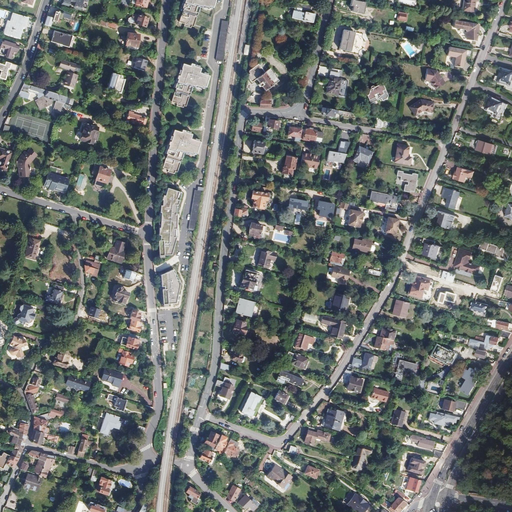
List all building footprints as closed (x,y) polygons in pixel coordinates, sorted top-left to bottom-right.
[(75,2),(73,8),(79,9),(81,0),(62,0),(61,4),(67,6),(69,1),(75,2)] [(192,26),(192,24),(193,23),(191,23),(192,21),(195,22),(199,11),(200,11),(202,5),(203,6),(203,4),(214,7),(215,0),(185,0),(183,6),(184,6),(180,20),(186,22),(185,24),(192,26)] [(478,0),(464,0),(463,12),(474,14),(476,2),(478,2),(478,0)] [(364,4),(351,1),(350,6),(352,7),(351,12),(362,14),(362,13),(364,13),(364,11),(363,10),(364,4)] [(305,9),(310,10),(311,5),(296,2),(295,8),(301,9),(305,9)] [(312,22),(314,11),(310,10),(305,9),(304,13),(300,12),(292,10),(291,18),(312,22)] [(55,11),(53,19),(51,22),(54,23),(54,22),(57,23),(59,19),(62,20),(63,18),(70,20),(71,16),(55,11)] [(7,22),(3,33),(18,38),(21,27),(23,28),(26,19),(11,14),(8,23),(7,22)] [(148,18),(132,14),(131,18),(130,17),(128,18),(128,20),(128,23),(145,28),(148,18)] [(47,17),(44,25),(50,27),(51,22),(53,19),(47,17)] [(121,26),(102,20),(102,24),(125,31),(126,27),(121,26)] [(222,61),(224,52),(224,46),(228,21),(221,21),(215,60),(222,61)] [(476,29),(477,25),(454,21),(453,29),(456,29),(458,32),(461,30),(466,31),(467,33),(466,34),(466,36),(467,40),(476,42),(478,30),(476,29)] [(358,33),(343,30),(339,50),(354,53),(355,50),(359,47),(360,40),(358,36),(358,33)] [(54,32),(51,42),(62,45),(62,46),(68,48),(72,36),(66,34),(65,35),(54,32)] [(130,49),(130,50),(134,51),(136,50),(136,47),(137,47),(138,36),(130,35),(130,33),(127,33),(127,34),(125,45),(126,46),(126,49),(130,49)] [(0,40),(0,55),(7,58),(10,51),(13,52),(15,45),(0,40)] [(421,41),(413,40),(412,43),(414,43),(417,48),(416,49),(420,50),(421,41)] [(463,50),(448,47),(447,55),(455,57),(454,66),(463,67),(464,58),(464,56),(470,57),(471,51),(463,49),(463,50)] [(73,88),(77,75),(72,73),(72,72),(74,72),(76,65),(62,61),(60,67),(68,69),(67,70),(69,71),(69,73),(67,72),(66,78),(65,77),(64,79),(63,78),(62,79),(62,80),(63,81),(65,81),(63,86),(73,88)] [(201,64),(197,63),(196,65),(194,64),(194,62),(191,61),(190,64),(182,62),(181,66),(178,76),(178,77),(176,86),(177,86),(173,100),(178,102),(177,104),(184,106),(185,104),(185,103),(184,102),(185,100),(188,102),(191,90),(192,91),(194,84),(195,85),(196,83),(206,86),(210,72),(200,69),(201,64)] [(253,68),(249,71),(247,78),(251,83),(256,80),(259,84),(258,85),(258,86),(259,88),(260,87),(261,88),(262,87),(265,92),(279,81),(270,69),(267,70),(261,62),(253,68)] [(15,71),(17,66),(6,63),(5,66),(1,66),(1,68),(0,67),(0,78),(5,80),(6,75),(5,75),(4,74),(5,72),(6,72),(7,69),(15,71)] [(511,70),(497,67),(494,78),(491,78),(490,81),(505,86),(504,88),(511,90),(511,70)] [(435,71),(426,69),(424,80),(429,81),(435,89),(444,83),(435,71)] [(121,77),(112,74),(107,90),(114,92),(114,94),(115,96),(117,97),(119,95),(123,81),(120,80),(121,77)] [(344,80),(329,77),(326,93),(340,96),(344,80)] [(23,84),(21,89),(28,91),(29,90),(46,96),(45,98),(58,101),(58,102),(63,104),(63,103),(65,103),(67,97),(23,84)] [(372,105),(378,101),(375,96),(378,95),(379,97),(380,96),(381,98),(382,100),(387,98),(387,94),(381,85),(377,85),(372,88),(371,87),(370,88),(368,97),(367,98),(372,105)] [(508,105),(487,95),(480,108),(492,114),(491,117),(500,121),(508,105)] [(418,99),(408,107),(413,115),(421,110),(430,112),(432,102),(418,99)] [(350,113),(322,108),(321,112),(323,113),(323,116),(336,118),(336,114),(349,117),(350,113)] [(127,123),(136,126),(137,125),(140,126),(140,124),(144,125),(145,120),(142,119),(142,117),(133,114),(134,112),(129,111),(126,121),(126,122),(128,123),(127,123)] [(269,118),(265,117),(264,127),(277,129),(278,122),(268,120),(269,118)] [(380,118),(379,127),(386,128),(387,119),(380,118)] [(261,124),(253,123),(251,131),(260,132),(261,124)] [(97,128),(84,124),(83,128),(81,127),(79,132),(81,133),(79,141),(90,144),(92,143),(93,140),(96,140),(98,134),(95,133),(97,128)] [(176,166),(179,168),(183,156),(184,156),(185,151),(187,151),(187,149),(197,152),(201,138),(191,135),(193,130),(189,129),(188,131),(185,130),(185,128),(182,127),(181,130),(174,128),(173,132),(172,132),(169,142),(170,143),(167,152),(168,152),(164,166),(169,167),(169,169),(176,171),(177,169),(175,168),(176,166)] [(294,137),(294,141),(299,142),(301,130),(289,127),(287,136),(294,137)] [(308,129),(305,129),(302,140),(314,142),(314,141),(321,142),(323,132),(312,130),(312,129),(311,128),(309,128),(308,128),(308,129)] [(495,144),(479,140),(476,149),(492,154),(495,144)] [(263,143),(253,141),(251,152),(261,154),(263,143)] [(338,149),(337,149),(337,153),(328,151),(327,152),(334,153),(332,161),(342,162),(345,155),(344,155),(349,143),(340,141),(338,149)] [(372,152),(358,147),(352,161),(358,164),(359,161),(367,164),(372,152)] [(408,150),(396,148),(394,163),(409,165),(411,158),(407,157),(408,150)] [(0,168),(5,170),(11,153),(0,149),(0,168)] [(21,173),(21,177),(29,176),(28,171),(28,167),(29,164),(31,160),(35,155),(29,150),(25,154),(24,152),(21,157),(19,161),(18,165),(18,173),(21,173)] [(334,153),(327,152),(326,161),(332,162),(332,161),(334,153)] [(300,166),(316,169),(318,157),(302,154),(300,166)] [(292,169),(293,169),(295,159),(286,157),(284,168),(292,169)] [(104,189),(111,167),(100,164),(99,167),(94,166),(92,173),(93,175),(96,176),(93,186),(95,186),(96,189),(100,190),(102,189),(104,189)] [(474,172),(458,168),(457,172),(456,173),(455,173),(453,178),(465,182),(466,178),(470,176),(472,177),(474,172)] [(399,172),(395,171),(394,177),(398,177),(398,181),(405,182),(405,187),(401,186),(400,192),(407,193),(407,191),(411,192),(414,174),(409,173),(408,177),(407,176),(407,175),(399,174),(399,172)] [(85,176),(79,174),(74,187),(76,191),(79,192),(82,190),(86,179),(85,176)] [(67,181),(47,175),(44,186),(49,187),(49,190),(63,194),(67,181)] [(253,199),(253,202),(252,207),(261,208),(263,200),(265,200),(267,194),(264,194),(265,188),(257,187),(256,193),(252,192),(251,198),(253,199)] [(453,190),(445,188),(443,193),(444,193),(443,196),(442,195),(441,196),(448,198),(446,205),(454,208),(459,192),(456,191),(456,192),(453,191),(453,190)] [(179,212),(179,190),(166,190),(166,196),(160,196),(160,242),(162,242),(162,255),(175,255),(175,212),(179,212)] [(188,230),(194,231),(195,228),(196,228),(202,192),(197,191),(195,191),(188,230)] [(385,204),(384,208),(395,210),(396,207),(394,207),(396,198),(370,193),(369,201),(385,204)] [(238,211),(234,210),(233,216),(240,217),(240,215),(245,216),(246,210),(245,210),(246,207),(242,206),(241,209),(239,209),(238,211)] [(361,212),(349,210),(348,215),(349,216),(347,224),(358,227),(359,223),(360,223),(361,217),(360,216),(361,212)] [(455,216),(440,210),(438,215),(441,216),(438,223),(451,228),(455,216)] [(397,219),(387,217),(384,232),(395,234),(397,219)] [(261,225),(250,223),(248,233),(249,233),(248,235),(252,236),(252,233),(259,235),(261,225)] [(370,238),(365,237),(364,241),(361,240),(360,241),(353,240),(353,242),(372,246),(372,245),(369,244),(370,238)] [(437,257),(440,245),(435,244),(436,241),(425,237),(423,242),(426,243),(423,253),(437,257)] [(39,242),(30,239),(25,257),(34,260),(39,242)] [(477,241),(497,247),(501,248),(502,247),(478,240),(477,241)] [(477,241),(476,245),(495,251),(497,247),(477,241)] [(372,246),(353,242),(351,248),(367,252),(367,250),(370,251),(372,249),(373,247),(372,246)] [(445,247),(440,245),(437,257),(442,258),(445,247)] [(495,251),(476,245),(475,247),(492,252),(495,254),(495,255),(504,258),(506,254),(501,253),(502,249),(501,249),(501,248),(497,247),(495,251)] [(110,247),(107,259),(120,263),(124,252),(110,247)] [(479,272),(481,266),(473,263),(471,262),(471,263),(469,262),(473,252),(460,248),(456,264),(457,266),(462,268),(463,266),(467,267),(466,269),(466,270),(473,272),(473,270),(479,272)] [(269,259),(274,260),(275,253),(261,250),(257,265),(267,268),(269,259)] [(342,256),(343,253),(331,250),(330,256),(334,256),(333,261),(339,263),(341,256),(342,256)] [(84,266),(85,272),(91,274),(92,272),(97,273),(98,270),(97,270),(84,266)] [(338,278),(337,282),(345,284),(348,272),(333,268),(331,277),(338,278)] [(255,272),(244,269),(243,275),(242,274),(239,287),(244,289),(244,290),(251,292),(255,277),(254,277),(255,272)] [(455,274),(443,270),(441,280),(453,283),(455,274)] [(144,281),(144,275),(136,272),(134,277),(144,281)] [(178,305),(177,272),(160,272),(161,305),(178,305)] [(428,282),(414,278),(412,284),(426,288),(428,282)] [(426,288),(412,284),(411,286),(409,286),(407,293),(424,298),(426,288)] [(61,297),(64,288),(55,285),(51,296),(46,295),(44,301),(59,306),(62,298),(61,297)] [(122,288),(117,287),(113,300),(123,304),(125,299),(126,299),(128,293),(121,290),(122,288)] [(344,312),(348,297),(335,294),(331,309),(344,312)] [(473,300),(471,307),(487,311),(489,304),(473,300)] [(248,304),(238,301),(234,313),(249,317),(252,308),(247,306),(248,304)] [(407,306),(394,303),(394,305),(395,305),(394,310),(405,313),(407,306)] [(18,320),(15,321),(15,324),(16,326),(17,327),(18,327),(21,325),(27,327),(27,324),(30,325),(31,324),(33,325),(34,321),(35,322),(36,319),(35,319),(36,317),(37,317),(37,315),(36,315),(37,311),(35,311),(35,310),(25,307),(22,308),(21,311),(23,313),(22,315),(20,317),(18,320)] [(305,312),(304,318),(316,321),(318,315),(305,312)] [(332,325),(343,328),(344,322),(323,316),(321,323),(332,325)] [(139,326),(140,323),(131,320),(128,329),(138,332),(139,327),(139,326)] [(245,323),(235,320),(232,332),(243,334),(247,335),(249,329),(245,327),(243,327),(245,323)] [(340,339),(343,328),(332,325),(329,335),(340,339)] [(382,327),(380,337),(393,340),(395,331),(382,327)] [(500,335),(508,338),(511,332),(501,329),(500,335)] [(138,337),(128,334),(125,347),(134,350),(135,349),(136,349),(137,346),(136,346),(138,337)] [(313,339),(298,334),(294,347),(296,348),(296,349),(303,352),(307,342),(312,344),(313,339)] [(380,337),(379,336),(375,348),(389,352),(390,344),(392,344),(393,340),(380,337)] [(494,344),(498,345),(499,338),(493,336),(491,343),(494,344)] [(22,347),(25,346),(23,341),(19,342),(11,338),(8,345),(11,347),(10,349),(9,350),(8,352),(8,353),(8,354),(9,355),(10,356),(12,356),(14,355),(15,359),(18,360),(20,359),(22,356),(20,352),(23,351),(22,347)] [(494,344),(491,343),(486,342),(480,341),(479,346),(490,349),(490,346),(494,347),(494,344)] [(455,350),(435,342),(429,354),(444,361),(446,358),(450,360),(455,350)] [(242,353),(230,348),(228,354),(231,355),(232,356),(230,361),(238,363),(242,353)] [(477,349),(476,353),(478,354),(480,355),(479,356),(485,358),(486,352),(477,349)] [(128,353),(122,351),(118,364),(128,367),(129,363),(130,363),(133,356),(128,355),(128,353)] [(68,356),(65,355),(58,352),(55,358),(54,358),(52,363),(64,368),(64,367),(66,368),(67,364),(66,363),(68,356)] [(370,354),(364,352),(359,359),(357,357),(353,363),(359,367),(363,361),(365,362),(370,354)] [(150,356),(141,353),(140,358),(150,361),(150,356)] [(286,353),(284,359),(290,361),(289,364),(303,371),(307,361),(292,354),(292,355),(286,353)] [(396,371),(394,383),(400,384),(402,374),(414,376),(415,368),(401,365),(401,364),(397,363),(398,356),(394,355),(391,369),(396,371)] [(229,366),(220,363),(219,368),(227,371),(229,366)] [(470,395),(481,372),(470,367),(469,370),(466,368),(462,377),(466,379),(461,391),(470,395)] [(122,375),(104,370),(101,380),(112,383),(112,385),(109,385),(107,391),(116,394),(122,375)] [(301,380),(283,373),(282,375),(277,373),(276,376),(278,377),(277,379),(275,378),(274,382),(281,385),(282,381),(286,382),(285,383),(298,388),(301,380)] [(69,376),(65,385),(86,393),(89,383),(69,376)] [(361,379),(350,376),(346,389),(357,392),(361,379)] [(461,389),(466,379),(461,377),(457,387),(461,389)] [(33,378),(31,384),(38,387),(40,381),(33,378)] [(141,384),(152,387),(152,381),(143,378),(141,384)] [(232,386),(216,380),(215,385),(221,388),(216,401),(226,405),(228,399),(226,398),(229,391),(231,391),(232,386)] [(28,383),(24,392),(32,414),(36,412),(30,394),(37,392),(39,387),(38,387),(31,384),(28,383)] [(281,403),(288,389),(283,387),(280,393),(277,392),(273,400),(281,403)] [(370,397),(375,398),(377,398),(379,389),(373,387),(370,397)] [(377,398),(375,398),(378,399),(378,398),(384,399),(386,391),(379,389),(377,398)] [(262,398),(248,392),(239,413),(254,419),(257,412),(255,412),(258,403),(260,404),(262,398)] [(116,397),(117,396),(108,393),(106,399),(113,401),(114,403),(113,406),(116,407),(115,408),(117,409),(122,411),(125,400),(116,397)] [(455,402),(445,399),(443,409),(453,412),(455,402)] [(394,409),(392,419),(402,422),(405,412),(394,409)] [(52,410),(50,417),(52,417),(52,419),(56,420),(57,417),(63,419),(65,413),(62,412),(61,413),(52,410)] [(340,416),(341,412),(335,410),(334,411),(328,410),(325,419),(324,419),(322,425),(336,430),(337,424),(339,424),(341,416),(340,416)] [(455,416),(432,410),(431,417),(442,420),(442,419),(454,421),(455,416)] [(98,417),(104,419),(99,433),(106,436),(108,431),(110,431),(111,430),(112,428),(118,430),(121,422),(117,421),(118,417),(115,416),(115,414),(113,414),(113,415),(106,413),(105,414),(99,413),(98,417)] [(27,417),(20,416),(19,424),(18,424),(17,429),(19,430),(18,434),(26,435),(27,425),(27,423),(27,417)] [(46,421),(34,417),(33,431),(42,433),(46,421)] [(14,437),(25,441),(25,436),(26,435),(18,434),(19,430),(17,429),(14,428),(15,427),(11,425),(10,426),(8,427),(8,428),(9,429),(7,433),(14,437)] [(315,429),(307,427),(306,432),(307,433),(306,437),(305,436),(303,442),(311,445),(313,434),(315,434),(314,438),(315,438),(315,440),(316,440),(317,441),(319,440),(319,439),(324,441),(325,437),(327,438),(328,434),(315,430),(315,429)] [(42,433),(33,431),(33,433),(31,439),(32,439),(32,440),(33,440),(32,442),(39,445),(42,436),(47,437),(46,438),(50,439),(50,441),(56,442),(58,436),(42,433)] [(206,444),(204,447),(213,451),(214,449),(215,448),(213,447),(218,435),(211,432),(208,439),(206,438),(205,440),(204,439),(203,441),(205,442),(204,443),(206,444)] [(424,437),(410,434),(410,437),(414,438),(414,440),(416,441),(415,442),(417,442),(417,446),(430,450),(433,442),(424,439),(424,437)] [(218,454),(222,456),(224,453),(226,449),(223,448),(226,443),(224,442),(226,438),(220,436),(215,448),(214,449),(217,451),(218,449),(220,451),(218,454)] [(14,450),(21,452),(24,444),(25,441),(14,437),(12,444),(16,445),(14,450)] [(85,447),(92,448),(93,442),(80,439),(76,455),(83,457),(85,447)] [(232,456),(234,457),(238,450),(235,448),(238,444),(230,440),(226,449),(224,453),(231,457),(232,456)] [(288,451),(298,454),(299,448),(290,445),(288,451)] [(353,460),(360,463),(363,453),(366,454),(368,447),(363,446),(360,453),(355,451),(353,460)] [(6,464),(13,467),(18,458),(19,455),(21,452),(14,450),(13,450),(10,456),(2,455),(2,457),(0,456),(0,467),(3,469),(6,464)] [(30,450),(27,454),(32,458),(33,458),(34,458),(44,461),(47,455),(36,452),(30,450)] [(216,454),(213,453),(213,454),(204,450),(202,454),(201,454),(199,458),(208,463),(208,464),(210,465),(216,454)] [(436,452),(434,458),(440,460),(444,454),(436,452)] [(412,467),(422,470),(425,460),(423,460),(425,456),(416,454),(412,467)] [(56,456),(47,455),(44,461),(42,468),(40,474),(39,475),(43,477),(45,478),(50,463),(53,464),(56,456)] [(44,461),(34,458),(33,461),(37,463),(36,466),(42,468),(44,461)] [(276,466),(267,478),(272,481),(273,480),(278,484),(278,485),(284,490),(288,483),(290,485),(292,482),(290,481),(292,478),(288,475),(287,476),(282,472),(282,471),(276,466)] [(307,466),(304,473),(314,478),(318,471),(307,466)] [(94,468),(91,476),(91,478),(93,479),(94,476),(97,477),(100,470),(94,468)] [(40,478),(27,474),(23,486),(37,490),(40,478)] [(416,492),(419,479),(407,476),(407,478),(408,479),(407,481),(409,481),(408,484),(407,489),(410,489),(410,490),(416,492)] [(103,478),(100,477),(99,481),(98,484),(101,485),(98,492),(108,495),(109,490),(111,491),(113,482),(111,481),(103,478)] [(232,485),(231,488),(226,497),(234,501),(240,490),(232,485)] [(189,487),(187,491),(186,493),(190,495),(188,497),(191,499),(193,497),(197,499),(200,494),(189,487)] [(398,497),(401,499),(405,495),(397,488),(393,493),(398,497)] [(252,489),(247,495),(250,497),(255,491),(252,489)] [(343,502),(347,504),(353,493),(349,491),(343,502)] [(361,494),(351,508),(353,510),(352,511),(351,511),(358,511),(368,498),(364,495),(363,496),(361,494)] [(244,496),(238,503),(245,510),(248,506),(250,508),(253,504),(244,496)] [(391,511),(402,511),(408,505),(401,499),(398,497),(387,508),(391,511)] [(104,507),(89,502),(88,506),(90,506),(89,511),(91,511),(90,511),(104,511),(103,510),(104,507)] [(148,511),(150,507),(141,503),(137,511),(148,511)]
